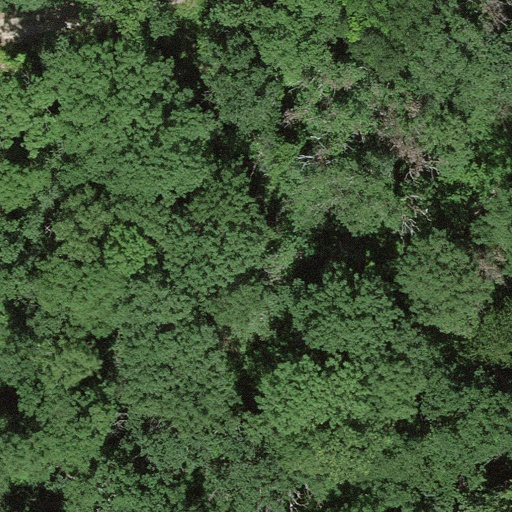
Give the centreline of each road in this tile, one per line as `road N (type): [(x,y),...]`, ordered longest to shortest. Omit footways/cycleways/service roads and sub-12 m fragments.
road 1 (motorway): [(511,441),(0,464)]
road 2 (track): [(0,33),(149,0)]
